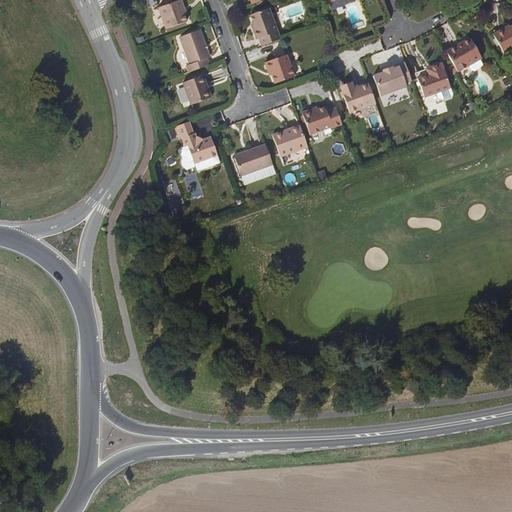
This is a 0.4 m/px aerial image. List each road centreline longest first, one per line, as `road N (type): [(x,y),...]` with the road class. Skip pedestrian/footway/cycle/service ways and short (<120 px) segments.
road 1 (secondary): [(78,493),(130,455),(295,441)]
road 2 (secondary): [(295,441),(123,426),(87,386)]
road 3 (secondary): [(295,441),(511,412)]
road 4 (tertiary): [(115,167),(125,120),(86,3)]
road 5 (tertiary): [(78,302),(115,167)]
road 6 (tertiary): [(115,167),(69,219),(6,238)]
